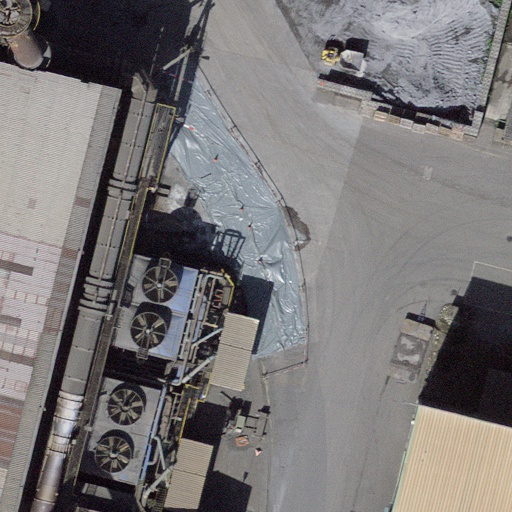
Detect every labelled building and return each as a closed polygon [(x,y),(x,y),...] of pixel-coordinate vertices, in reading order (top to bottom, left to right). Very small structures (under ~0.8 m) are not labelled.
[(0,0),(0,511),(12,511),(111,122),(118,92),(0,63),(0,0)] [(511,0),(476,0),(448,115),(511,130),(511,0)] [(101,346),(204,372),(227,277),(124,252),(101,346)] [(386,511),(511,511),(511,377),(487,371),(474,416),(414,402),(386,511)] [(161,483),(183,395),(94,373),(72,461),(161,483)] [(68,484),(60,511),(153,511),(155,506),(68,484)]
